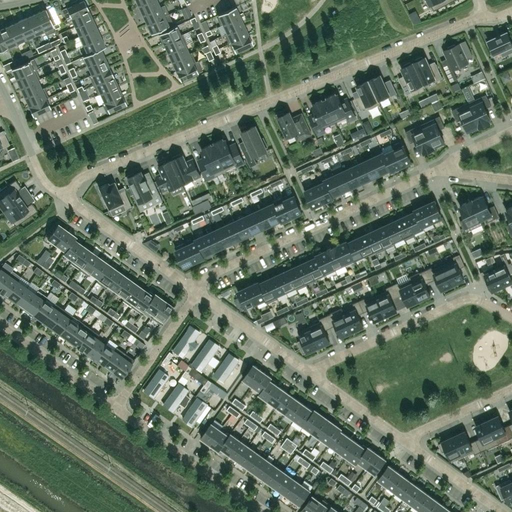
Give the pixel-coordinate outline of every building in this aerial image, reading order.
[(61,10),(66,20),(70,18),(70,17),(88,9),(83,0),(82,0),(78,2),(77,0),(70,3),(71,5),(61,10)] [(159,5),(156,0),(150,0),(138,6),(142,15),(160,7),(159,5)] [(428,0),(434,11),(454,0),(428,0)] [(191,15),(187,6),(180,9),(185,18),(191,15)] [(240,16),(235,6),(215,16),(220,26),(222,25),(222,24),(240,16)] [(160,7),(142,15),(146,24),(164,16),(160,7)] [(43,31),(46,35),(55,31),(53,25),(50,18),(45,9),(36,13),(44,31),(43,31)] [(70,18),(74,27),(92,18),(88,9),(70,17),(70,18)] [(26,17),(35,35),(43,31),(44,31),(36,13),(26,17)] [(151,34),(173,24),(168,14),(164,16),(146,24),(151,34)] [(50,18),(53,25),(59,22),(56,15),(50,18)] [(226,33),(226,34),(244,25),(240,16),(222,24),(222,25),(226,33)] [(17,21),(25,39),(35,35),(26,17),(17,21)] [(74,27),(79,36),(96,28),(92,18),(74,27)] [(200,22),(205,32),(209,30),(205,20),(200,22)] [(8,26),(16,44),(25,39),(17,21),(8,26)] [(158,34),(163,43),(181,35),(180,35),(176,25),(158,34)] [(224,34),(228,44),(248,35),(244,25),(226,34),(226,33),(224,34)] [(0,29),(0,32),(7,48),(16,44),(8,26),(0,29)] [(79,36),(83,45),(101,37),(96,28),(79,36)] [(488,41),(489,42),(487,43),(490,50),(492,49),(494,54),(506,49),(508,54),(511,51),(511,41),(511,42),(507,32),(501,35),(496,37),(488,41)] [(163,43),(167,53),(185,44),(185,45),(187,44),(183,34),(180,35),(181,35),(163,43)] [(228,44),(233,53),(240,50),(241,52),(248,49),(247,47),(253,44),(248,35),(228,44)] [(87,54),(100,48),(101,48),(105,46),(101,37),(83,45),(87,54)] [(465,41),(443,51),(447,60),(442,63),(451,82),(457,79),(453,70),(469,62),(467,58),(472,55),(465,41)] [(167,53),(171,62),(189,54),(189,53),(185,45),(185,44),(167,53)] [(82,56),(87,66),(105,57),(101,48),(100,48),(87,54),(82,56)] [(30,50),(21,54),(24,60),(33,55),(30,50)] [(171,62),(175,71),(195,62),(191,52),(189,53),(189,54),(171,62)] [(442,78),(436,64),(430,67),(425,57),(423,58),(422,56),(415,60),(416,62),(413,63),(423,84),(434,79),(436,81),(442,78)] [(17,59),(13,61),(16,67),(25,62),(22,57),(17,59)] [(91,75),(109,67),(105,57),(87,66),(91,75)] [(64,68),(60,58),(55,61),(59,70),(64,68)] [(36,70),(38,69),(33,59),(11,69),(15,79),(35,69),(36,70)] [(175,71),(180,81),(202,71),(198,61),(195,62),(175,71)] [(423,84),(413,63),(411,64),(410,62),(403,65),(404,67),(401,68),(406,78),(399,81),(406,95),(413,92),(412,89),(423,84)] [(89,76),(93,85),(113,76),(109,67),(91,75),(89,76)] [(40,79),(36,70),(35,69),(15,79),(20,88),(37,80),(38,80),(40,79)] [(397,93),(390,79),(385,82),(383,81),(381,75),(369,81),(379,102),(397,93)] [(93,85),(98,95),(100,94),(100,93),(117,85),(113,76),(93,85)] [(20,88),(24,97),(42,89),(38,80),(37,80),(20,88)] [(379,102),(369,81),(357,86),(360,93),(359,95),(354,98),(360,110),(367,107),(368,109),(380,104),(379,102)] [(458,82),(452,85),(455,91),(461,88),(458,82)] [(104,102),(104,103),(122,95),(117,85),(100,93),(100,94),(104,102)] [(24,97),(28,106),(46,98),(48,97),(44,88),(42,89),(24,97)] [(356,118),(347,98),(346,99),(348,102),(342,105),(338,95),(336,95),(335,94),(327,97),(328,99),(325,100),(335,123),(347,117),(349,121),(356,118)] [(102,103),(106,113),(126,104),(122,95),(104,103),(104,102),(102,103)] [(485,108),(491,105),(486,95),(469,103),(480,127),(490,122),(489,121),(491,120),(485,108)] [(28,106),(33,116),(50,108),(46,98),(28,106)] [(335,123),(325,100),(322,102),(322,100),(313,104),(314,105),(312,106),(317,117),(311,119),(310,116),(309,116),(318,135),(325,132),(323,128),(335,123)] [(480,127),(469,103),(451,111),(456,121),(462,119),(468,131),(470,130),(471,131),(477,128),(477,127),(479,126),(480,127)] [(298,141),(311,134),(303,116),(294,121),(289,112),(284,115),(283,113),(278,115),(279,117),(278,117),(288,139),(295,136),(298,141)] [(439,130),(444,127),(439,116),(422,124),(433,148),(434,148),(433,147),(436,146),(436,147),(443,144),(442,143),(444,142),(439,130)] [(433,148),(422,124),(405,132),(410,143),(416,140),(421,152),(423,152),(424,153),(433,148)] [(239,143),(250,167),(257,164),(254,156),(267,150),(266,147),(267,147),(263,137),(261,138),(256,126),(241,132),(245,141),(239,143)] [(0,148),(9,145),(4,133),(0,134),(0,148)] [(244,163),(238,149),(232,151),(230,151),(225,140),(224,141),(223,139),(214,143),(215,144),(213,145),(225,171),(244,163)] [(225,171),(213,145),(212,146),(211,144),(202,148),(203,150),(201,151),(206,162),(206,163),(200,166),(207,180),(225,171)] [(411,162),(404,145),(394,150),(401,166),(411,162)] [(320,147),(312,151),(315,157),(323,154),(320,147)] [(401,166),(394,150),(384,154),(384,155),(391,169),(390,170),(391,171),(401,166)] [(384,155),(384,154),(384,153),(373,158),(381,174),(390,170),(391,169),(384,155)] [(201,176),(193,159),(186,162),(183,155),(180,156),(179,154),(172,157),(173,159),(171,160),(182,184),(193,179),(193,180),(201,176)] [(381,174),(373,158),(363,162),(371,178),(381,174)] [(182,184),(171,160),(166,163),(165,161),(158,164),(162,173),(156,176),(163,191),(169,188),(170,189),(182,184)] [(371,178),(363,162),(354,167),(361,183),(371,178)] [(361,183),(354,167),(344,171),(351,187),(361,183)] [(351,187),(344,171),(334,176),(342,192),(351,187)] [(163,201),(154,182),(148,184),(146,180),(145,180),(141,172),(134,175),(133,173),(126,177),(129,185),(131,184),(136,196),(135,197),(138,205),(153,198),(156,204),(163,201)] [(342,192),(334,176),(324,180),(325,182),(332,197),(332,196),(342,192)] [(254,179),(242,184),(245,190),(256,184),(254,179)] [(4,211),(20,199),(15,192),(21,188),(15,180),(0,190),(0,209),(3,213),(4,211)] [(125,209),(132,206),(124,189),(118,192),(113,182),(108,185),(107,183),(99,187),(102,195),(101,196),(104,204),(106,203),(109,210),(122,204),(125,209)] [(325,182),(315,186),(323,203),(333,198),(332,196),(332,197),(325,182)] [(323,203),(315,186),(305,191),(313,207),(323,203)] [(302,212),(295,196),(284,201),(292,217),(302,212)] [(499,217),(494,206),(488,208),(483,196),(481,197),(480,196),(474,199),(474,200),(472,201),(471,200),(482,225),(482,224),(480,220),(486,218),(488,222),(499,217)] [(37,211),(31,202),(26,207),(20,199),(4,211),(15,226),(37,211)] [(208,199),(192,207),(196,214),(212,207),(208,199)] [(482,225),(471,200),(461,205),(462,206),(460,207),(466,219),(460,222),(465,233),(482,225)] [(292,217),(284,201),(275,205),(281,220),(282,222),(292,217)] [(432,222),(442,217),(435,201),(424,206),(432,222)] [(275,205),(274,203),(264,208),(272,224),(281,220),(275,205)] [(432,222),(424,206),(414,210),(415,212),(422,226),(423,226),(432,222)] [(272,224),(264,208),(254,213),(262,229),(272,224)] [(415,212),(406,216),(413,232),(423,228),(423,226),(422,226),(415,212)] [(262,229),(254,213),(244,217),(252,233),(262,229)] [(413,232),(406,216),(396,221),(403,237),(405,240),(415,236),(413,232)] [(252,233),(244,217),(235,222),(242,238),(252,233)] [(403,237),(396,221),(386,225),(394,242),(403,237)] [(242,238),(235,222),(225,226),(232,242),(242,238)] [(56,245),(67,231),(57,224),(51,233),(48,231),(42,239),(48,243),(50,240),(56,245)] [(394,242),(386,225),(376,230),(384,246),(385,249),(395,245),(394,242)] [(232,242),(225,226),(215,231),(222,247),(232,242)] [(385,249),(384,246),(376,230),(366,234),(374,251),(375,254),(385,249)] [(63,254),(75,237),(67,231),(56,245),(65,251),(63,254)] [(222,247),(215,231),(205,235),(213,251),(222,247)] [(374,251),(366,234),(357,239),(364,255),(374,251)] [(213,251),(205,235),(195,240),(196,241),(203,256),(213,251)] [(72,260),(82,246),(78,242),(79,241),(75,238),(76,237),(75,237),(63,254),(72,260)] [(364,255),(357,239),(347,243),(354,260),(364,255)] [(196,241),(186,246),(194,262),(204,257),(203,256),(196,241)] [(354,260),(347,243),(346,241),(337,246),(336,245),(336,246),(345,266),(355,261),(354,260)] [(194,262),(186,246),(185,242),(175,247),(184,267),(194,262)] [(91,252),(82,246),(72,260),(70,263),(79,269),(91,252)] [(345,266),(336,246),(326,250),(335,270),(345,266)] [(335,270),(326,250),(326,251),(316,255),(317,257),(325,273),(326,275),(335,270)] [(88,276),(100,258),(91,252),(79,269),(88,276)] [(459,269),(465,266),(459,254),(453,257),(454,260),(443,265),(453,285),(464,280),(459,269)] [(42,265),(45,261),(40,257),(36,262),(42,265)] [(317,257),(308,261),(315,278),(325,273),(317,257)] [(96,282),(109,264),(100,258),(88,276),(90,273),(98,279),(96,282)] [(50,265),(45,261),(42,265),(47,269),(50,265)] [(315,278),(308,261),(298,266),(305,282),(315,278)] [(511,280),(505,265),(504,262),(493,266),(495,270),(502,286),(511,281),(511,280)] [(105,288),(118,271),(109,264),(96,282),(105,288)] [(453,285),(443,265),(432,270),(431,267),(426,270),(431,281),(436,279),(441,290),(453,285)] [(305,282),(298,266),(288,270),(296,287),(297,290),(307,285),(305,282)] [(502,286),(495,270),(493,266),(480,273),(485,282),(488,281),(492,291),(502,286)] [(0,286),(9,275),(0,268),(0,286)] [(296,287),(288,270),(278,275),(286,291),(296,287)] [(425,284),(431,281),(426,270),(420,273),(419,272),(408,277),(409,280),(410,280),(419,300),(430,295),(425,284)] [(116,291),(126,277),(118,271),(105,288),(107,285),(116,291)] [(67,277),(62,274),(59,278),(64,282),(67,277)] [(7,295),(17,281),(9,275),(0,286),(0,292),(2,294),(3,293),(7,295)] [(286,291),(278,275),(268,279),(276,296),(286,291)] [(125,298),(135,283),(126,277),(116,291),(125,298)] [(276,296),(268,279),(259,284),(258,284),(265,299),(267,304),(277,299),(276,296)] [(410,280),(409,280),(399,285),(398,283),(392,286),(397,297),(403,294),(408,305),(419,300),(410,280)] [(16,302),(26,287),(17,281),(7,295),(16,302)] [(258,284),(259,284),(258,282),(248,287),(255,303),(265,299),(258,284)] [(72,287),(77,291),(80,286),(75,283),(72,287)] [(131,307),(144,290),(135,283),(125,298),(123,301),(131,307)] [(392,300),(397,297),(392,286),(386,288),(387,291),(376,296),(385,316),(397,311),(392,300)] [(24,308),(35,293),(26,287),(16,302),(24,308)] [(255,303),(248,287),(238,292),(245,308),(255,303)] [(140,313),(154,293),(154,294),(149,291),(148,293),(144,290),(131,307),(140,313)] [(33,314),(44,300),(35,293),(24,308),(25,308),(24,310),(29,313),(29,312),(33,314)] [(151,317),(163,300),(154,293),(140,313),(140,314),(144,308),(152,314),(150,317),(151,317)] [(94,303),(97,299),(92,295),(89,300),(94,303)] [(385,316),(376,296),(365,301),(364,298),(358,301),(364,312),(369,310),(374,321),(385,316)] [(42,321),(53,306),(52,306),(44,300),(33,314),(34,315),(33,316),(37,319),(38,318),(42,321)] [(172,306),(163,300),(151,317),(160,324),(172,306)] [(358,315),(364,312),(358,301),(352,304),(354,306),(343,311),(352,331),(363,326),(358,315)] [(61,312),(64,309),(55,302),(52,306),(53,306),(42,321),(51,327),(61,312)] [(107,312),(112,316),(115,311),(110,308),(107,312)] [(352,331),(343,311),(342,308),(330,313),(331,314),(325,317),(330,328),(335,325),(341,336),(352,331)] [(60,333),(70,319),(73,316),(64,309),(61,312),(51,327),(51,329),(55,332),(56,331),(60,333)] [(120,315),(115,311),(112,316),(117,319),(120,315)] [(68,340),(79,325),(81,322),(73,316),(70,319),(60,333),(68,340)] [(287,322),(284,316),(273,321),(276,327),(287,322)] [(325,330),(330,328),(325,317),(319,319),(320,322),(309,327),(318,347),(330,342),(325,330)] [(88,331),(87,331),(90,328),(81,322),(79,325),(68,340),(77,346),(88,331)] [(138,328),(133,324),(129,328),(135,332),(138,328)] [(203,333),(190,324),(174,347),(187,356),(203,333)] [(318,347),(309,327),(298,332),(301,340),(297,342),(303,354),(318,347)] [(86,352),(96,337),(97,338),(99,334),(90,328),(87,331),(88,331),(77,346),(78,346),(77,347),(81,351),(82,349),(86,352)] [(138,335),(143,338),(146,334),(141,330),(138,335)] [(105,344),(97,338),(96,337),(86,352),(95,358),(105,344)] [(222,348),(209,339),(193,361),(206,370),(222,348)] [(347,343),(339,346),(341,352),(349,349),(347,343)] [(103,365),(114,350),(105,344),(95,358),(103,365)] [(122,356),(123,356),(125,353),(116,347),(114,350),(103,365),(104,365),(103,366),(108,369),(108,368),(112,371),(123,356),(122,356)] [(241,361),(229,352),(213,375),(225,383),(241,361)] [(123,356),(122,356),(123,356),(112,371),(113,371),(112,373),(116,376),(117,375),(121,377),(134,360),(125,353),(123,356)] [(252,385),(262,371),(253,364),(243,379),(252,385)] [(171,378),(159,369),(142,391),(155,400),(171,378)] [(261,392),(271,377),(262,371),(252,385),(261,392)] [(268,400),(278,386),(274,383),(275,381),(271,378),(272,378),(271,377),(261,392),(259,394),(268,400)] [(190,393),(178,384),(162,406),(174,415),(190,393)] [(277,407),(287,392),(278,386),(268,400),(277,407)] [(285,413),(296,399),(287,392),(277,407),(285,413)] [(209,405),(197,396),(180,419),(192,428),(209,405)] [(294,419),(305,405),(296,399),(285,413),(294,419)] [(246,405),(241,402),(237,406),(242,410),(246,405)] [(303,426),(313,411),(305,405),(294,419),(303,426)] [(240,413),(235,409),(232,414),(237,417),(240,413)] [(312,432),(324,416),(315,409),(313,411),(303,426),(312,432)] [(255,419),(258,414),(253,411),(250,415),(255,419)] [(321,438),(332,422),(324,416),(312,432),(321,438)] [(511,431),(509,425),(503,427),(498,416),(487,421),(498,445),(509,439),(511,437),(511,431)] [(250,426),(253,422),(248,418),(244,423),(250,426)] [(487,421),(476,427),(481,438),(475,440),(481,452),(486,449),(486,450),(498,445),(487,421)] [(258,426),(253,422),(250,426),(255,430),(258,426)] [(330,445),(340,430),(341,429),(332,422),(321,438),(330,445)] [(210,444),(220,429),(211,423),(201,438),(210,444)] [(273,431),(276,427),(271,423),(267,428),(273,431)] [(219,450),(229,436),(220,429),(210,444),(219,450)] [(339,451),(349,437),(340,430),(330,445),(339,451)] [(481,452),(475,440),(470,443),(465,432),(453,437),(463,457),(473,452),(474,454),(481,452)] [(229,454),(240,440),(231,433),(229,436),(219,450),(219,451),(220,450),(224,453),(225,451),(229,454)] [(275,438),(270,434),(267,439),(272,442),(275,438)] [(347,458),(358,443),(349,437),(339,451),(347,458)] [(463,457),(453,437),(438,444),(442,453),(446,451),(451,462),(463,457)] [(238,461),(248,446),(240,440),(229,454),(238,461)] [(356,464),(358,461),(368,447),(367,447),(363,444),(362,446),(358,443),(347,458),(356,464)] [(247,467),(257,452),(248,446),(238,461),(247,467)] [(367,468),(377,453),(368,447),(358,461),(367,468)] [(308,456),(311,452),(306,448),(303,453),(308,456)] [(329,449),(322,458),(329,462),(335,454),(329,449)] [(256,473),(266,459),(257,452),(247,467),(256,473)] [(386,460),(377,453),(367,468),(376,474),(386,460)] [(265,480),(275,465),(266,459),(256,473),(265,480)] [(310,463),(305,460),(302,464),(307,468),(310,463)] [(325,469),(329,465),(323,461),(320,465),(325,469)] [(273,486),(284,471),(275,465),(265,480),(273,486)] [(334,468),(329,465),(325,469),(330,473),(334,468)] [(387,486),(397,471),(388,465),(378,479),(387,486)] [(311,470),(316,474),(319,470),(314,466),(311,470)] [(352,470),(347,477),(352,481),(357,474),(352,470)] [(282,492),(293,478),(284,471),(273,486),(282,492)] [(395,492),(406,478),(397,471),(387,486),(395,492)] [(351,481),(346,477),(343,481),(348,485),(351,481)] [(291,499),(301,484),(293,478),(282,492),(291,499)] [(328,482),(333,486),(337,481),(331,478),(328,482)] [(404,499),(415,484),(406,478),(395,492),(404,499)] [(511,483),(510,479),(495,486),(501,500),(506,498),(509,503),(511,501),(511,483)] [(352,488),(357,492),(360,487),(355,483),(352,488)] [(300,505),(310,491),(301,484),(291,499),(300,505)] [(342,492),(345,488),(340,484),(337,488),(342,492)] [(413,505),(424,491),(415,484),(404,499),(413,505)] [(350,492),(345,488),(342,492),(347,496),(350,492)] [(422,511),(432,497),(424,491),(413,505),(422,511)] [(304,511),(313,511),(321,502),(312,496),(302,510),(304,511)] [(369,500),(374,504),(377,500),(372,496),(369,500)] [(360,505),(363,501),(358,497),(354,501),(360,505)] [(422,511),(435,511),(441,504),(432,497),(422,511)] [(327,511),(332,506),(323,499),(321,502),(313,511),(327,511)] [(368,504),(363,501),(360,505),(365,509),(368,504)] [(382,510),(386,506),(381,502),(377,507),(382,510)]
